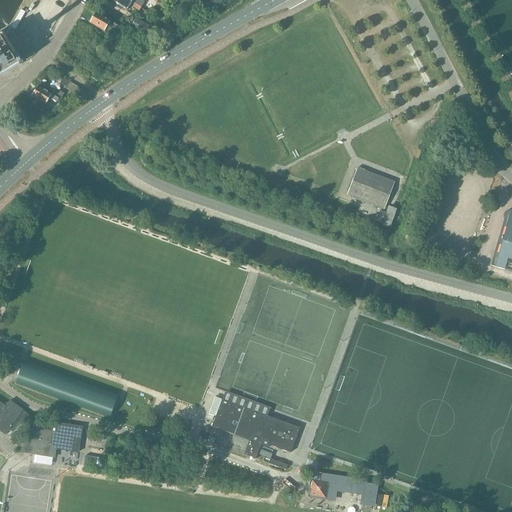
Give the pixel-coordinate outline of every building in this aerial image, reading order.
[(141,8),(128,0),(112,0),(112,1),(127,10),(130,5),(139,10),(141,8)] [(120,27),(115,25),(96,13),(90,23),(104,32),(108,25),(113,28),(119,31),(120,27)] [(131,27),(144,35),(149,26),(136,18),(131,27)] [(0,76),(19,65),(2,36),(0,36),(0,76)] [(108,59),(112,62),(128,43),(125,40),(108,59)] [(38,86),(36,90),(36,91),(33,91),(32,94),(32,96),(32,97),(46,105),(50,98),(56,102),(58,99),(60,100),(64,94),(55,89),(52,95),(38,86)] [(357,168),(346,196),(384,210),(395,182),(357,168)] [(382,211),(378,222),(390,226),(395,213),(386,210),(385,212),(382,211)] [(511,212),(509,212),(508,212),(506,213),(505,214),(505,215),(502,242),(501,245),(498,255),(494,254),(490,266),(504,270),(505,269),(511,271),(511,212)] [(15,384),(110,418),(118,395),(23,361),(15,384)] [(300,428),(223,400),(213,427),(250,440),(244,455),(256,459),(261,445),(269,448),(270,445),(291,453),(300,428)] [(6,407),(0,402),(0,418),(2,420),(0,422),(0,430),(6,435),(24,410),(10,401),(6,407)] [(56,432),(27,427),(24,453),(54,458),(56,448),(80,452),(84,426),(57,422),(56,432)] [(263,461),(285,470),(287,465),(264,457),(263,461)] [(362,504),(374,506),(377,486),(365,484),(366,481),(320,475),(313,473),(312,474),(309,497),(332,500),(333,495),(335,495),(336,490),(363,494),(362,504)]
